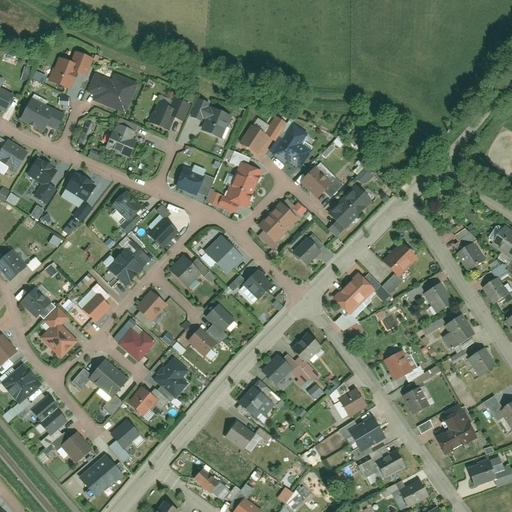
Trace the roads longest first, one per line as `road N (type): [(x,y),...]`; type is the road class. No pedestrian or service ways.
road 1 (residential): [(307,295),(462,511)]
road 2 (residential): [(154,462),(307,295)]
road 3 (residential): [(401,206),(511,350)]
road 4 (residential): [(307,295),(401,206)]
road 5 (residential): [(83,511),(0,415)]
